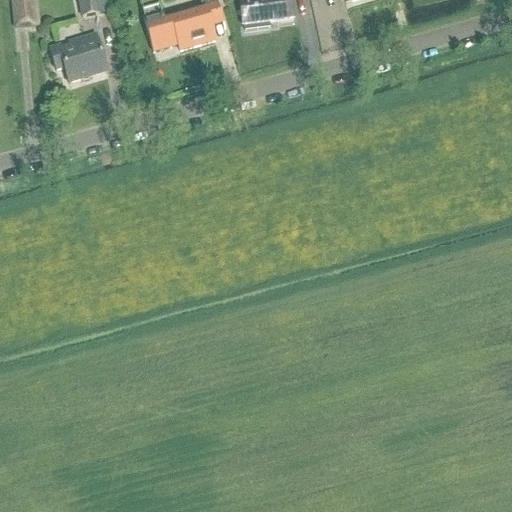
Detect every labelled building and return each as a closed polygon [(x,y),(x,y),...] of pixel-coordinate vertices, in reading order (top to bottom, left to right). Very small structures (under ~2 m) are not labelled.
[(37,29),(34,0),(26,0),(11,1),(14,32),(37,29)] [(76,0),(80,21),(100,18),(110,16),(107,0),(76,0)] [(158,11),(141,16),(152,57),(177,50),(179,55),(214,45),(210,31),(222,27),(214,0),(199,0),(200,1),(203,11),(196,13),(195,10),(177,15),(178,20),(162,24),(158,11)] [(257,37),(256,27),(292,23),(289,0),(231,0),(232,4),(238,3),(242,29),(243,29),(244,39),(257,37)] [(106,76),(95,39),(94,37),(67,45),(68,49),(61,51),(60,48),(48,52),(54,76),(63,74),(68,88),(106,76)]
